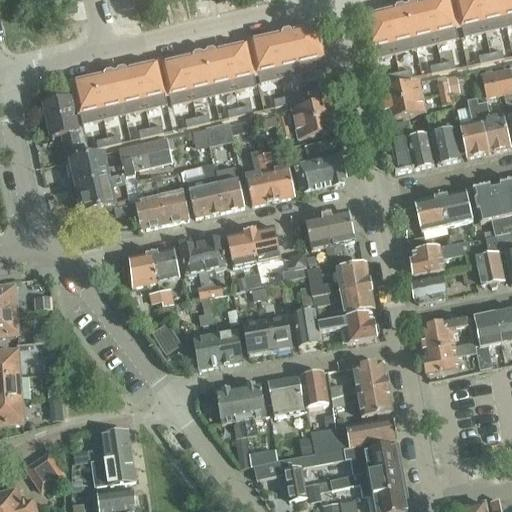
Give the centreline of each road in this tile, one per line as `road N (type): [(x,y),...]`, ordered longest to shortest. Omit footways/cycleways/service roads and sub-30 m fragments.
road 1 (residential): [(70,264),(124,245),(378,196)]
road 2 (residential): [(174,400),(206,384),(401,352)]
road 3 (residential): [(104,54),(313,5)]
road 4 (residential): [(378,196),(337,0)]
road 5 (residential): [(44,249),(0,81)]
road 6 (residential): [(174,400),(70,264)]
road 7 (residential): [(428,503),(401,352)]
road 8 (residential): [(511,166),(378,196)]
road 9 (residential): [(253,511),(174,400)]
road 10 (residential): [(398,322),(378,196)]
